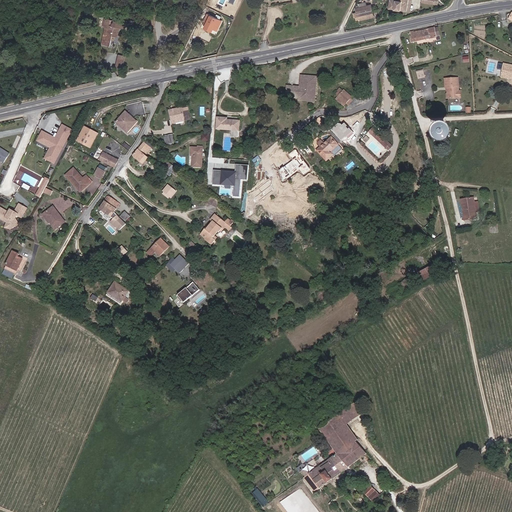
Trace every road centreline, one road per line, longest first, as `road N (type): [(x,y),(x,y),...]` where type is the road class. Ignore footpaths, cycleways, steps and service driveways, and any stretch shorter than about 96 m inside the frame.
road 1 (unclassified): [(397,26),(494,442)]
road 2 (unknown): [(177,244),(112,178),(121,175),(166,211),(214,207)]
road 3 (secondary): [(166,71),(0,112)]
road 4 (residential): [(85,215),(142,134),(163,79)]
road 5 (secondary): [(163,79),(314,45)]
